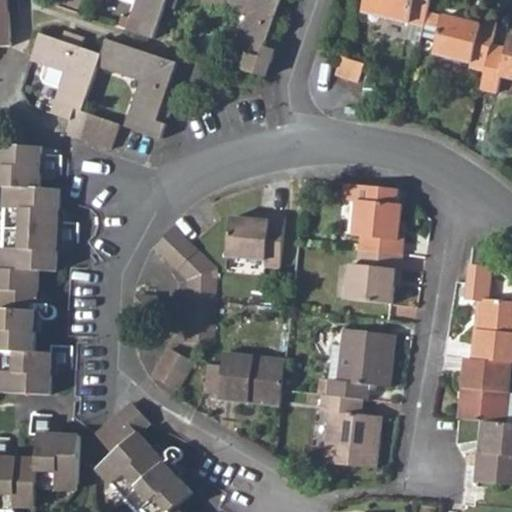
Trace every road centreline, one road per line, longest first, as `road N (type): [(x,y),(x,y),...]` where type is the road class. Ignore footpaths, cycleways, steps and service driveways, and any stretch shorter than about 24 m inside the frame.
road 1 (residential): [(298,148),(230,163),(153,195),(154,212),(122,273),(117,368),(171,415),(258,464),(285,507)]
road 2 (residential): [(406,480),(453,198),(464,182)]
road 3 (residential): [(464,182),(410,155),(362,145),(298,148)]
road 4 (residential): [(298,148),(287,86),(317,0)]
